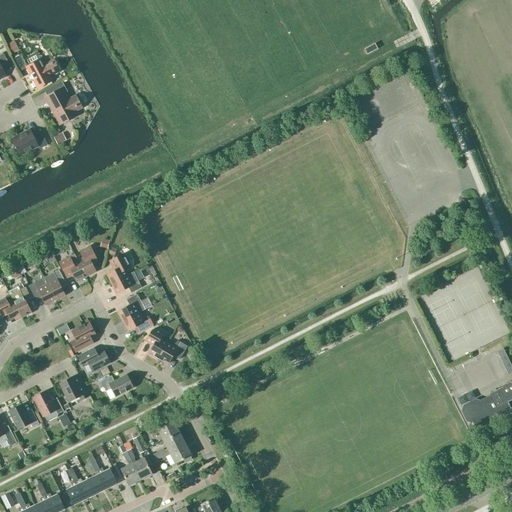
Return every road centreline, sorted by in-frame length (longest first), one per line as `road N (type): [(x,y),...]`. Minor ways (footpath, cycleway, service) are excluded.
road 1 (residential): [(219,476),(172,389),(122,358),(88,303),(17,336),(0,363)]
road 2 (unclassified): [(511,262),(412,0)]
road 3 (residential): [(511,437),(399,511)]
